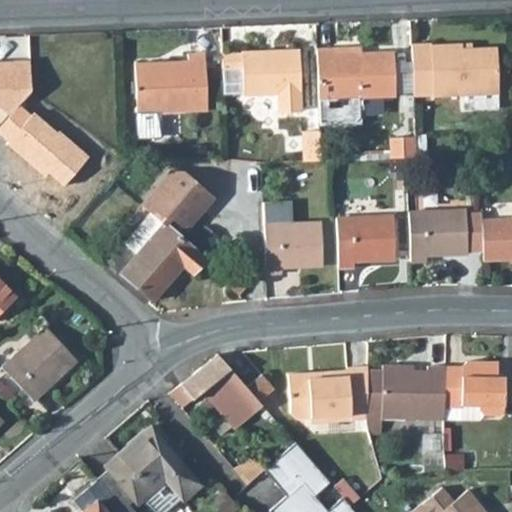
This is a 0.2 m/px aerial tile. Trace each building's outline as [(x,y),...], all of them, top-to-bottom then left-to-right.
[(430,45),(430,43),(410,44),(412,94),(431,93),(431,95),(462,94),(496,92),(498,92),(496,47),(461,48),(451,49),(451,44),(430,45)] [(334,53),(334,47),(316,47),(317,98),(318,122),(353,121),(358,116),(357,97),(394,95),(393,50),(359,52),(359,57),(351,57),(351,52),(334,53)] [(240,50),(240,52),(221,52),(221,68),(241,67),(242,91),(242,94),(276,92),(277,111),(301,110),(299,48),(240,50)] [(206,109),(204,52),(187,52),(187,60),(171,60),(171,65),(157,66),(156,61),(133,62),(135,112),(159,111),(206,109)] [(0,106),(9,114),(30,90),(29,60),(11,60),(11,65),(0,65),(0,106)] [(241,67),(221,68),(222,92),(242,91),(241,67)] [(497,108),(496,92),(462,94),(462,110),(497,108)] [(159,111),(135,112),(136,136),(160,135),(159,111)] [(320,160),(319,130),(301,130),(302,160),(320,160)] [(415,156),(414,136),(388,137),(390,157),(415,156)] [(183,170),(170,169),(140,204),(149,211),(162,222),(136,253),(123,242),(106,261),(152,299),(182,264),(190,271),(203,257),(167,227),(163,223),(169,217),(173,220),(184,230),(213,196),(183,170)] [(322,265),(320,220),(290,222),(289,200),(262,201),(262,223),(264,273),(280,272),(280,267),(322,265)] [(407,211),(409,261),(425,260),(425,255),(466,253),(466,251),(481,250),(480,219),(480,213),(465,213),(465,209),(407,211)] [(136,253),(162,222),(149,211),(123,242),(136,253)] [(394,259),(392,214),(335,216),(337,266),(353,265),(353,260),(394,259)] [(511,215),(509,218),(480,219),(481,250),(481,260),(511,259),(511,215)] [(167,227),(173,220),(169,217),(163,223),(167,227)] [(235,279),(229,287),(238,295),(245,287),(235,279)] [(0,309),(14,296),(0,281),(0,309)] [(32,400),(76,359),(44,325),(0,366),(32,400)] [(246,387),(217,354),(168,393),(181,407),(201,391),(233,427),(261,404),(258,401),(246,387)] [(444,366),(443,407),(443,419),(477,419),(483,415),(498,415),(503,410),(504,375),(497,375),(497,366),(480,365),(480,360),(466,360),(460,366),(444,366)] [(366,369),(365,414),(380,415),(380,417),(443,419),(443,407),(444,366),(426,366),(426,370),(413,370),(400,370),(400,365),(381,364),(381,369),(366,369)] [(346,367),(346,369),(329,371),(329,376),(308,377),(307,372),(287,374),(289,412),(296,418),(309,417),(348,414),(349,419),(365,418),(365,414),(366,369),(366,365),(346,367)] [(261,374),(246,387),(258,401),(273,388),(261,374)] [(222,455),(186,413),(170,426),(206,468),(222,455)] [(309,422),(349,419),(348,414),(309,417),(309,422)] [(380,415),(365,414),(365,418),(364,422),(368,433),(379,433),(380,417),(380,415)] [(149,426),(104,465),(137,503),(165,479),(182,499),(200,485),(149,426)] [(329,482),(294,442),(264,468),(263,469),(278,487),(283,483),(290,491),(286,495),(268,510),(269,511),(354,511),(349,506),(345,500),(342,497),(327,509),(314,495),(329,482)] [(264,468),(253,455),(243,463),(232,468),(246,484),(263,469),(264,468)] [(342,477),(332,486),(342,497),(345,500),(349,506),(359,497),(342,477)] [(216,498),(225,490),(217,480),(208,488),(216,498)] [(453,501),(441,486),(409,511),(485,511),(467,489),(453,501)] [(224,511),(233,511),(239,507),(226,491),(215,501),(224,511)] [(105,511),(95,499),(79,511),(105,511)]
